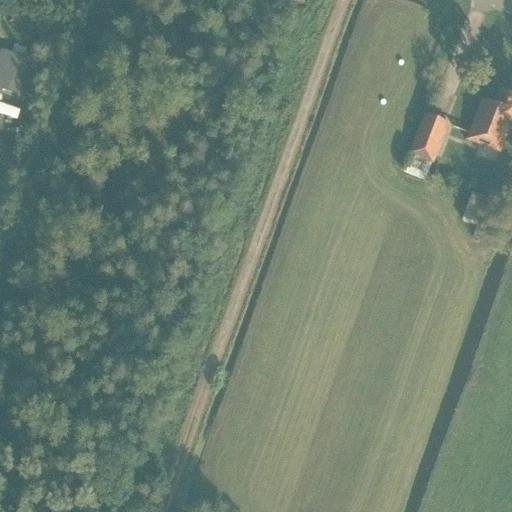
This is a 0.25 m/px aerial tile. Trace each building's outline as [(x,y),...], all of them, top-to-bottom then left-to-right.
[(53,56),(65,24),(44,16),(33,49),(53,56)] [(0,90),(35,102),(47,65),(0,50),(0,49),(0,90)] [(511,117),(511,114),(511,94),(500,90),(494,105),(482,100),(467,140),(500,153),(511,121),(511,117)] [(433,163),(449,124),(424,116),(410,154),(433,163)] [(486,198),(503,204),(509,187),(492,181),(486,198)] [(503,204),(486,198),(471,193),(461,221),(476,226),(472,237),(489,243),(503,204)]
